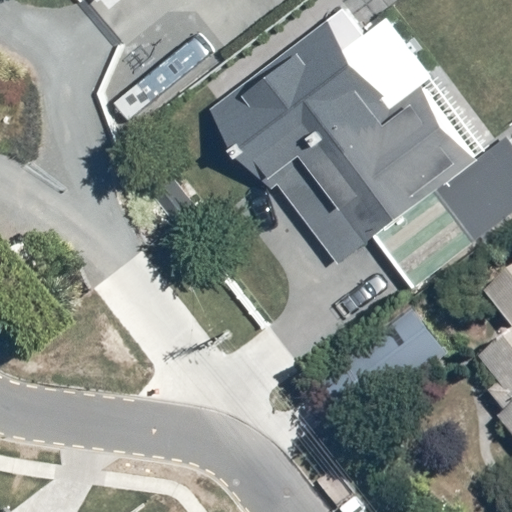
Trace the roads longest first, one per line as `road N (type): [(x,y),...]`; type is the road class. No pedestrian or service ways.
road 1 (unknown): [(223,444),(204,373),(152,278),(44,201),(0,158)]
road 2 (residential): [(290,511),(223,444),(0,401)]
